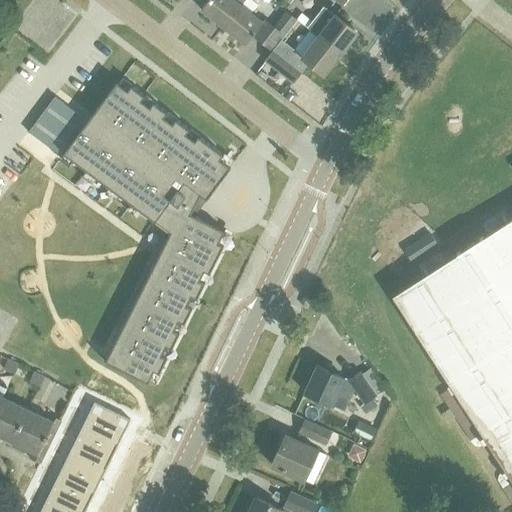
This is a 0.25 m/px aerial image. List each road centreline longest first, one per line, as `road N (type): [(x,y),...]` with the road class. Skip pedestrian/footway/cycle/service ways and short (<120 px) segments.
road 1 (tertiary): [(163,511),(325,165)]
road 2 (residential): [(325,165),(109,0)]
road 3 (tertiary): [(325,165),(396,48),(437,0)]
